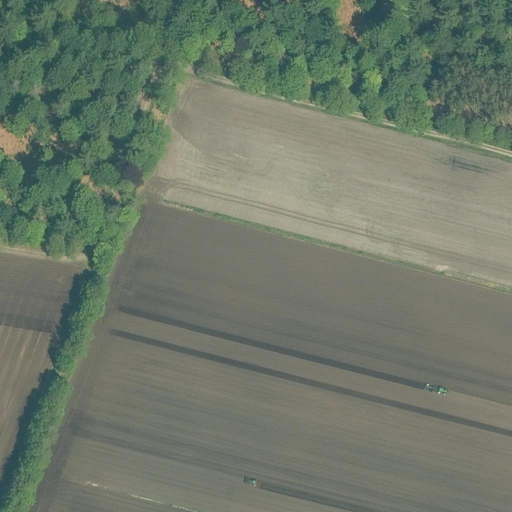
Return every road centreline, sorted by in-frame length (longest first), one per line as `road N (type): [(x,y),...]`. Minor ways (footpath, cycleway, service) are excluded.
road 1 (track): [(0,248),(87,262),(186,0)]
road 2 (track): [(159,62),(511,154)]
